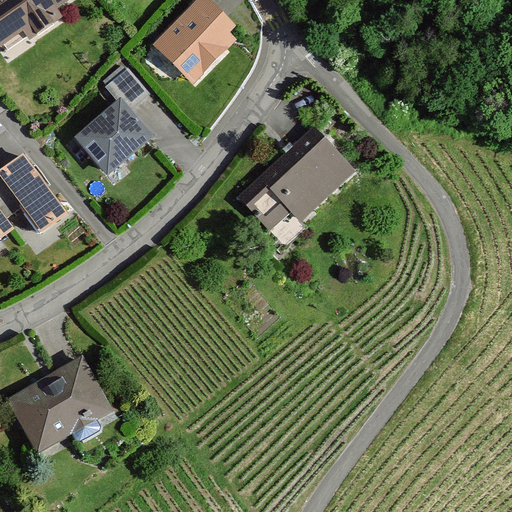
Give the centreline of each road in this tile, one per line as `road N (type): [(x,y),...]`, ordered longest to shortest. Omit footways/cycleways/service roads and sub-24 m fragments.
road 1 (unclassified): [(320,511),(467,293),(440,186),(297,59)]
road 2 (residential): [(297,59),(198,189),(75,294),(0,329)]
road 3 (unknown): [(123,253),(0,110)]
